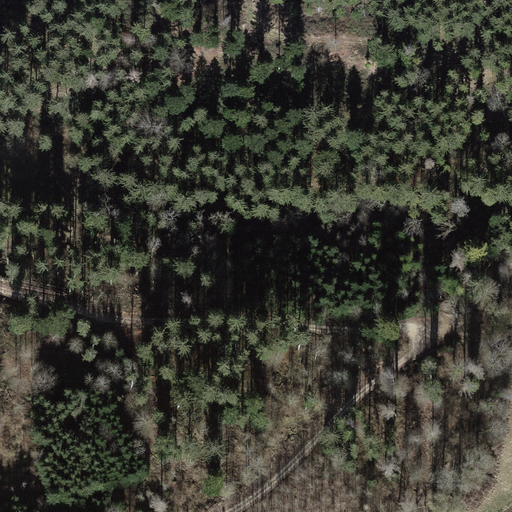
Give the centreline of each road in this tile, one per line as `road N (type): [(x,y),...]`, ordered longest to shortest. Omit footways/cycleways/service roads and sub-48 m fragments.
road 1 (track): [(0,95),(89,159),(159,191),(235,201),(313,190),(511,185)]
road 2 (track): [(0,293),(88,316),(422,328),(426,345),(350,403)]
road 3 (track): [(228,511),(298,461),(350,403)]
